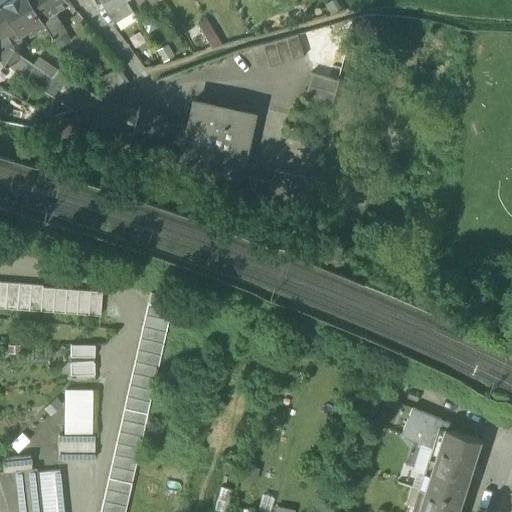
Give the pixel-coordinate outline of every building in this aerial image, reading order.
[(29,31),(43,23),(44,22),(41,17),(30,0),(0,0),(0,4),(17,32),(26,27),(29,31)] [(30,0),(41,17),(49,12),(68,0),(67,0),(30,0)] [(126,1),(125,0),(103,0),(102,1),(109,11),(107,12),(108,13),(126,1)] [(108,13),(114,23),(115,22),(132,12),(126,1),(108,13)] [(20,37),(17,32),(0,4),(0,58),(1,60),(4,62),(6,64),(18,55),(19,55),(12,44),(7,41),(9,37),(13,34),(16,39),(20,37)] [(51,16),(49,12),(41,17),(44,22),(43,23),(53,39),(63,33),(66,31),(55,14),(51,16)] [(132,12),(115,22),(121,31),(138,20),(132,12)] [(212,49),(223,46),(206,18),(197,24),(212,49)] [(53,39),(59,49),(70,42),(63,33),(53,39)] [(263,44),(270,67),(304,57),(298,34),(263,44)] [(163,63),(175,56),(168,44),(156,51),(163,63)] [(17,72),(73,110),(94,103),(101,100),(58,70),(52,79),(34,66),(18,55),(6,64),(17,72)] [(40,58),(34,66),(52,79),(58,70),(40,58)] [(96,80),(106,90),(129,81),(120,68),(96,80)] [(305,96),(332,103),(338,80),(311,73),(305,96)] [(216,172),(216,171),(229,110),(251,115),(251,113),(230,108),(231,103),(221,101),(219,106),(194,101),(189,126),(185,146),(181,163),(181,164),(216,172)] [(173,144),(185,146),(189,126),(165,123),(166,119),(153,115),(155,109),(140,106),(134,133),(148,137),(161,141),(173,144)] [(238,175),(251,115),(229,110),(216,171),(237,175),(238,175)] [(128,156),(132,140),(59,116),(38,126),(128,156)] [(128,157),(142,162),(148,137),(134,133),(132,140),(128,156),(128,157)] [(429,158),(434,140),(416,135),(411,153),(429,158)] [(161,141),(148,137),(142,162),(155,165),(161,141)] [(173,144),(161,141),(155,165),(167,169),(169,161),(173,144)] [(173,144),(169,161),(181,163),(185,146),(173,144)] [(233,193),(302,222),(312,178),(275,170),(273,182),(238,175),(237,175),(233,193)] [(6,309),(17,310),(20,284),(8,283),(6,309)] [(17,310),(29,311),(31,285),(20,284),(17,310)] [(29,311),(41,311),(43,288),(43,286),(31,285),(29,311)] [(55,289),(43,288),(41,311),(53,312),(55,289)] [(67,289),(55,289),(53,312),(65,313),(67,289)] [(79,290),(67,289),(65,313),(77,314),(79,290)] [(91,291),(79,290),(77,314),(89,315),(91,291)] [(103,292),(91,291),(89,315),(101,316),(103,292)] [(151,292),(148,303),(172,309),(174,297),(151,292)] [(148,303),(146,315),(169,320),(172,309),(148,303)] [(184,322),(193,325),(197,311),(188,308),(184,322)] [(146,315),(143,327),(166,332),(169,320),(146,315)] [(143,327),(140,338),(164,344),(166,332),(143,327)] [(140,338),(138,350),(161,355),(164,344),(140,338)] [(71,357),(95,358),(95,346),(71,345),(71,357)] [(138,350),(135,362),(158,367),(161,355),(138,350)] [(135,362),(132,373),(156,378),(158,367),(135,362)] [(71,364),(71,376),(95,375),(95,363),(71,364)] [(132,373),(130,385),(153,390),(156,378),(132,373)] [(130,385),(127,396),(151,402),(153,390),(130,385)] [(93,401),(93,390),(66,390),(66,401),(93,401)] [(127,396),(125,408),(148,413),(151,402),(127,396)] [(385,404),(396,409),(398,402),(388,397),(385,404)] [(93,412),(93,401),(66,401),(66,412),(93,412)] [(421,442),(438,449),(445,428),(449,430),(451,424),(413,407),(402,434),(421,442)] [(125,408),(122,420),(145,425),(148,413),(125,408)] [(93,423),(93,412),(66,412),(66,423),(93,423)] [(122,420),(119,431),(143,437),(145,425),(122,420)] [(93,434),(93,423),(66,423),(66,434),(93,434)] [(425,490),(463,502),(483,440),(449,430),(445,428),(438,449),(431,472),(425,471),(424,473),(419,489),(425,490)] [(119,431),(117,443),(140,448),(143,437),(119,431)] [(60,460),(71,460),(71,436),(59,436),(60,460)] [(71,460),(83,460),(83,436),(71,436),(71,460)] [(83,460),(95,460),(95,436),(83,436),(83,460)] [(424,473),(425,471),(431,472),(438,449),(421,442),(412,469),(424,473)] [(117,443),(114,455),(137,460),(140,448),(117,443)] [(114,455),(111,466),(135,472),(137,460),(114,455)] [(3,459),(4,472),(32,469),(31,456),(3,459)] [(111,466),(109,478),(132,483),(135,472),(111,466)] [(243,479),(255,482),(258,472),(246,468),(243,479)] [(15,472),(16,482),(37,480),(35,470),(15,472)] [(38,473),(39,483),(61,481),(60,471),(38,473)] [(109,478),(106,489),(130,495),(132,483),(109,478)] [(16,482),(18,492),(38,490),(37,480),(16,482)] [(39,483),(40,493),(62,491),(61,481),(39,483)] [(425,490),(419,489),(411,486),(406,502),(414,504),(416,499),(422,501),(425,490)] [(106,489),(104,501),(127,506),(130,495),(106,489)] [(18,492),(19,503),(39,500),(38,490),(18,492)] [(414,504),(411,511),(460,511),(463,502),(425,490),(422,501),(416,499),(414,504)] [(40,493),(41,503),(63,500),(62,491),(40,493)] [(19,503),(19,511),(28,511),(40,511),(39,500),(19,503)] [(41,503),(41,511),(44,511),(64,510),(63,500),(41,503)] [(104,501),(101,511),(125,511),(127,506),(104,501)]
